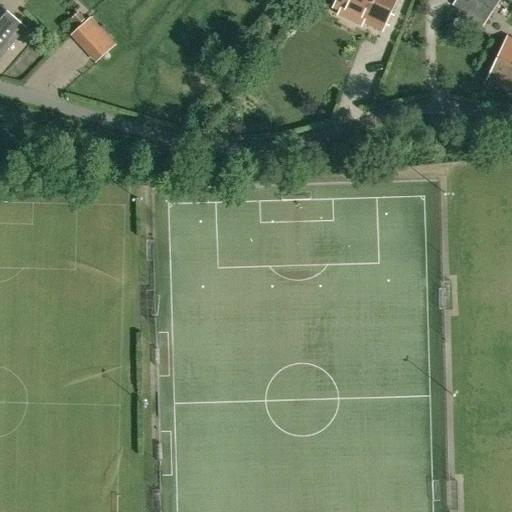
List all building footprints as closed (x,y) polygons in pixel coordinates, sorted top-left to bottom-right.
[(336,0),(334,7),(340,10),(337,15),(361,26),(363,21),(382,30),(395,0),(336,0)] [(455,0),(453,5),(483,25),(499,0),(455,0)] [(0,54),(23,27),(0,6),(0,54)] [(70,21),(77,28),(84,21),(76,14),(70,21)] [(89,19),(72,35),(96,61),(114,45),(89,19)] [(511,39),(507,37),(487,81),(501,88),(500,91),(511,96),(511,94),(511,39)]
